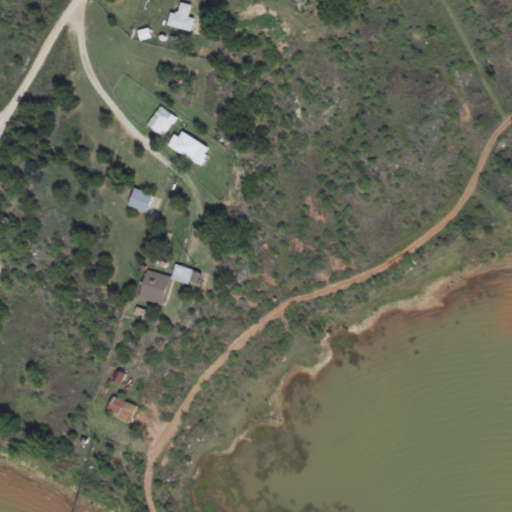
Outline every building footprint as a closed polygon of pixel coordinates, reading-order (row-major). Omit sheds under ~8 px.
[(289,0),(292,9),(305,4),(303,0),(289,0)] [(185,2),(175,4),(177,10),(164,13),(167,29),(190,24),(185,2)] [(168,127),(167,111),(152,112),(153,128),(168,127)] [(198,164),(207,147),(173,129),(164,146),(198,164)] [(60,167),(61,164),(44,159),(37,183),(69,192),(74,171),(60,167)] [(158,198),(132,187),(122,211),(149,221),(158,198)] [(161,302),(166,278),(194,284),(197,270),(171,264),(169,275),(142,269),(136,296),(161,302)] [(133,404),(109,395),(103,413),(127,422),(133,404)]
